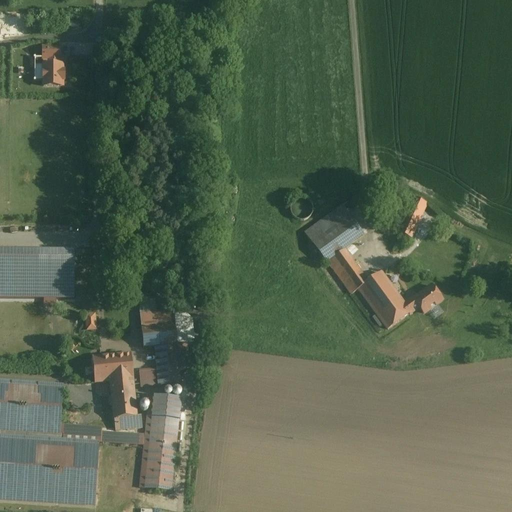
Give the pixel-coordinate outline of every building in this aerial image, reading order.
[(182,15),(176,15),(176,21),(165,22),(166,30),(182,29),(182,15)] [(43,49),(43,60),(49,60),(59,60),(59,49),(43,49)] [(59,60),(49,60),(49,67),(34,67),(34,82),(43,82),(43,88),(63,88),(63,82),(64,82),(64,73),(63,73),(63,67),(59,67),(59,60)] [(413,199),(397,234),(410,240),(426,205),(413,199)] [(342,207),(303,235),(311,245),(349,218),(342,207)] [(349,218),(311,245),(325,264),(326,263),(343,251),(363,237),(349,218)] [(74,249),(0,248),(0,301),(44,303),(59,303),(75,303),(74,249)] [(343,251),(326,263),(335,275),(351,263),(343,251)] [(351,263),(335,275),(351,297),(358,292),(358,291),(367,284),(351,263)] [(403,306),(380,274),(367,284),(358,291),(358,292),(376,317),(382,325),(387,331),(409,316),(408,315),(409,315),(403,306)] [(441,302),(430,288),(413,300),(412,299),(403,306),(409,315),(419,309),(423,315),(441,302)] [(155,299),(138,301),(139,316),(157,314),(155,299)] [(59,303),(44,303),(44,314),(59,315),(59,303)] [(157,314),(139,316),(141,330),(174,327),(173,318),(173,313),(157,314)] [(95,314),(85,315),(86,332),(97,332),(95,314)] [(191,315),(173,318),(176,346),(194,345),(191,315)] [(382,325),(376,317),(372,320),(378,328),(382,325)] [(174,327),(141,330),(142,349),(154,348),(176,346),(174,327)] [(176,346),(154,348),(156,370),(158,387),(179,385),(178,371),(188,370),(186,346),(176,347),(176,346)] [(129,356),(92,360),(95,384),(110,383),(132,381),(129,356)] [(140,389),(158,387),(156,370),(138,372),(140,389)] [(132,381),(110,383),(113,421),(136,418),(132,381)] [(0,434),(61,438),(61,425),(62,387),(0,383),(0,434)] [(174,401),(176,401),(178,401),(180,400),(181,398),(182,396),(182,394),(182,392),(180,390),(179,389),(176,388),(174,389),(172,390),(171,391),(170,393),(170,395),(170,397),(171,399),(172,400),(174,401)] [(163,400),(165,400),(167,399),(168,398),(170,397),(170,395),(170,393),(170,391),(168,390),(167,389),(165,389),(163,389),(161,390),(160,391),(159,393),(159,394),(159,396),(160,398),(162,399),(163,400)] [(77,392),(69,393),(69,402),(77,401),(77,392)] [(184,399),(147,396),(146,407),(144,436),(143,448),(139,490),(174,494),(184,399)] [(144,403),(142,402),(141,402),(139,403),(137,404),(136,405),(135,407),(135,409),(136,411),(137,412),(139,413),(141,414),(143,414),(145,413),(146,411),(147,410),(147,408),(147,406),(146,404),(144,403)] [(136,418),(113,421),(115,433),(141,430),(140,418),(136,418)] [(102,428),(61,425),(60,442),(101,446),(102,433),(102,428)] [(144,436),(102,433),(101,446),(143,448),(144,436)] [(60,442),(0,437),(0,502),(95,508),(98,445),(60,442)]
